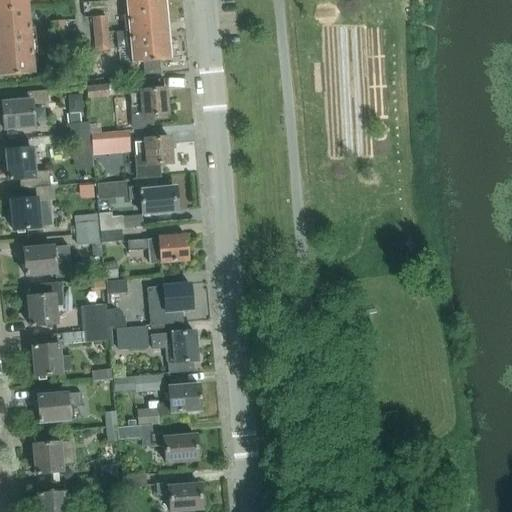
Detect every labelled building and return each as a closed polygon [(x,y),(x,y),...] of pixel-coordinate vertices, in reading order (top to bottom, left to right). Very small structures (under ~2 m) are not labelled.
[(0,0),(0,11),(27,9),(25,0),(0,0)] [(163,0),(124,0),(128,32),(114,33),(115,49),(129,47),(131,63),(142,62),(158,61),(169,60),(163,0)] [(27,9),(0,11),(0,76),(33,73),(27,9)] [(92,19),(93,27),(106,26),(105,18),(92,19)] [(50,22),(51,31),(64,30),(63,21),(50,22)] [(106,26),(93,27),(94,36),(106,35),(106,26)] [(64,30),(51,31),(52,39),(65,38),(64,30)] [(106,35),(94,36),(94,44),(107,43),(106,35)] [(65,38),(52,39),(52,48),(66,47),(65,38)] [(107,43),(94,44),(95,53),(108,51),(107,43)] [(66,47),(52,48),(53,56),(66,55),(66,47)] [(158,61),(142,62),(143,75),(160,74),(160,73),(158,61)] [(85,86),(86,99),(108,97),(107,84),(85,86)] [(46,89),(23,92),(15,93),(15,102),(0,103),(0,105),(2,130),(31,127),(29,105),(47,103),(46,89)] [(129,96),(130,105),(128,105),(131,131),(153,129),(152,117),(166,115),(163,89),(139,92),(139,95),(129,96)] [(78,113),(65,114),(66,124),(79,123),(78,113)] [(102,118),(88,120),(88,123),(89,132),(89,133),(89,135),(104,133),(102,118)] [(65,124),(65,135),(89,132),(88,123),(79,123),(66,124),(65,124)] [(65,135),(66,146),(90,145),(89,135),(89,133),(89,132),(65,135)] [(127,132),(111,133),(112,146),(113,154),(129,153),(127,132)] [(133,144),(134,156),(133,156),(135,179),(160,177),(159,165),(170,164),(167,138),(143,140),(144,143),(133,144)] [(24,190),(35,189),(49,188),(48,171),(34,172),(32,148),(5,151),(7,180),(23,178),(24,190)] [(125,183),(96,185),(97,201),(126,199),(125,183)] [(12,230),(39,227),(50,226),(48,200),(54,199),(52,187),(49,188),(35,189),(36,199),(10,201),(12,230)] [(138,199),(140,215),(141,215),(174,212),(172,188),(143,190),(143,187),(127,188),(128,200),(138,199)] [(111,214),(97,215),(99,231),(121,229),(121,230),(123,230),(143,228),(143,227),(141,215),(140,215),(122,217),(111,218),(111,214)] [(74,224),(74,234),(98,232),(97,222),(74,224)] [(121,230),(121,229),(99,231),(100,243),(122,242),(121,230)] [(98,232),(74,234),(75,246),(91,245),(99,244),(98,232)] [(184,236),(147,239),(148,249),(149,265),(187,261),(184,236)] [(147,239),(126,241),(127,252),(148,249),(147,239)] [(99,244),(91,245),(92,257),(100,256),(99,244)] [(55,273),(53,257),(52,247),(23,249),(26,275),(55,273)] [(113,265),(102,266),(103,280),(104,280),(114,279),(113,265)] [(126,293),(125,279),(104,281),(105,295),(126,293)] [(54,324),(53,307),(62,306),(60,283),(34,285),(35,297),(26,298),(29,326),(54,324)] [(151,287),(152,288),(146,289),(149,326),(182,323),(181,310),(191,309),(189,283),(151,287)] [(79,307),(81,332),(107,330),(107,329),(105,311),(105,305),(79,307)] [(105,311),(107,329),(124,327),(124,318),(114,310),(105,311)] [(130,349),(147,347),(145,326),(124,328),(125,341),(129,340),(130,349)] [(107,330),(81,332),(82,343),(108,341),(107,330)] [(198,360),(196,335),(196,332),(149,336),(151,351),(163,350),(164,361),(166,362),(167,374),(193,372),(192,360),(198,360)] [(59,371),(67,370),(66,356),(57,357),(56,344),(31,347),(33,376),(59,374),(59,371)] [(112,380),(111,370),(90,372),(91,382),(112,380)] [(134,378),(135,391),(138,393),(163,390),(161,374),(133,376),(134,378)] [(114,380),(113,380),(114,392),(135,391),(134,378),(123,379),(114,380)] [(169,413),(199,410),(197,384),(167,387),(168,404),(157,405),(158,416),(169,415),(169,413)] [(68,419),(67,409),(81,407),(80,393),(65,395),(65,394),(35,397),(38,422),(68,419)] [(147,409),(142,409),(143,426),(151,425),(157,424),(157,416),(158,416),(157,405),(157,401),(147,402),(147,409)] [(114,412),(113,412),(103,413),(104,427),(115,425),(114,412)] [(117,440),(116,428),(115,425),(104,427),(106,442),(117,441),(117,440)] [(116,428),(117,440),(141,438),(140,426),(134,426),(127,427),(116,428)] [(164,462),(197,459),(195,435),(165,437),(165,434),(151,435),(152,445),(163,446),(164,462)] [(59,464),(72,463),(70,441),(32,444),(35,474),(60,472),(59,464)] [(117,465),(98,467),(99,477),(118,475),(117,465)] [(120,477),(122,489),(145,487),(144,474),(120,477)] [(169,511),(201,508),(198,483),(170,486),(169,483),(155,484),(156,494),(168,496),(169,511)] [(63,511),(63,506),(62,492),(37,494),(38,511),(63,511)]
